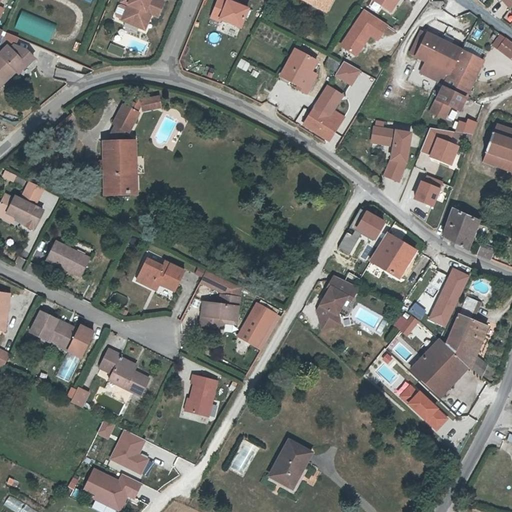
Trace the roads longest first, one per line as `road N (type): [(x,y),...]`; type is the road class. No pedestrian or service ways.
road 1 (residential): [(511,274),(438,238),(289,129),(162,74),(85,83),(0,153)]
road 2 (tertiary): [(441,511),(511,370)]
